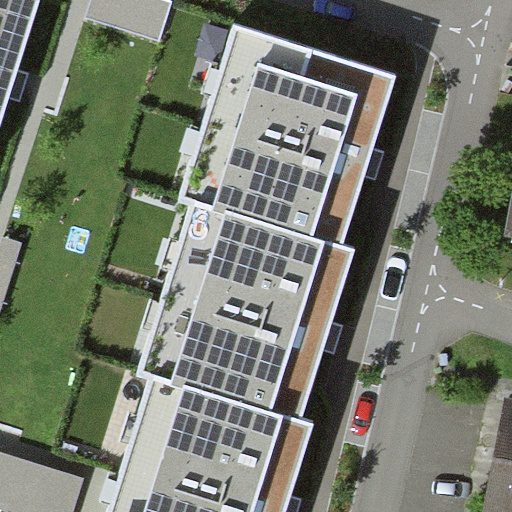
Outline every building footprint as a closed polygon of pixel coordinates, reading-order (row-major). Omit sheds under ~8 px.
[(0,0),(0,105),(11,71),(32,0),(0,0)] [(172,3),(163,0),(92,0),(87,18),(160,40),(172,3)] [(318,422),(310,420),(339,325),(361,255),(349,251),(381,150),(402,85),(235,32),(181,200),(194,204),(140,372),(151,375),(107,511),(289,511),(295,497),(318,422)] [(511,511),(511,398),(487,511),(511,511)] [(69,511),(80,480),(0,453),(0,506),(17,511),(69,511)]
